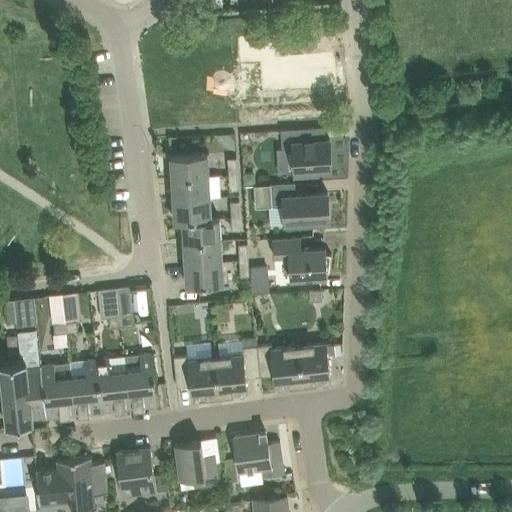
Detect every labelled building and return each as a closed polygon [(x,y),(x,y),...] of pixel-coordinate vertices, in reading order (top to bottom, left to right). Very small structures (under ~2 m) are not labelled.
[(274,59),(273,39),(241,41),(242,61),(274,59)] [(299,88),(329,86),(327,53),(279,57),(281,84),(298,83),(299,88)] [(283,146),(277,146),(279,173),(295,172),(295,174),(319,172),(318,169),(332,168),(330,138),(320,138),(319,125),(282,128),(283,146)] [(210,174),(209,152),(171,154),(172,170),(175,170),(175,177),(210,174)] [(229,173),(238,173),(237,156),(228,157),(229,173)] [(255,170),(244,171),(245,183),(256,182),(255,170)] [(239,188),(238,173),(229,173),(230,188),(239,188)] [(210,174),(175,177),(175,182),(173,183),(174,199),(212,196),(212,195),(219,195),(218,187),(211,187),(210,174)] [(271,223),(286,222),(287,228),(315,225),(315,221),(330,220),(328,191),(309,193),(296,194),(295,180),(271,182),(271,183),(272,205),(270,205),(271,223)] [(256,206),(270,205),(272,205),(271,183),(255,184),(256,206)] [(213,217),(213,216),(212,196),(174,199),(175,213),(177,213),(178,220),(183,220),(213,217)] [(232,216),(241,216),(240,199),(231,200),(232,216)] [(221,216),(213,216),(213,217),(183,220),(184,235),(187,234),(187,241),(222,238),(221,216)] [(242,228),(241,216),(232,216),(233,228),(242,228)] [(286,279),(296,278),(296,280),(316,279),(316,276),(328,276),(328,269),(330,270),(332,252),(327,252),(327,245),(302,247),(301,235),(264,236),(264,243),(274,243),(275,255),(285,255),(286,279)] [(224,260),(222,238),(187,241),(187,247),(185,247),(186,263),(224,260)] [(240,259),(249,258),(248,242),(239,242),(240,259)] [(250,274),(249,258),(240,259),(241,275),(250,274)] [(190,284),(210,283),(225,282),(224,260),(186,263),(187,278),(189,277),(190,284)] [(255,288),(269,288),(268,263),(253,263),(255,288)] [(132,313),(129,284),(119,286),(122,314),(121,314),(122,325),(134,324),(132,313)] [(99,288),(101,308),(102,317),(109,316),(110,326),(122,325),(121,314),(122,314),(119,286),(99,288)] [(322,288),(310,289),(311,300),(323,299),(322,288)] [(62,293),(67,331),(79,329),(77,319),(80,318),(76,291),(62,293)] [(56,332),(67,331),(62,293),(51,294),(56,332)] [(37,315),(35,295),(15,297),(17,321),(18,324),(37,322),(37,315)] [(308,343),(300,344),(304,382),(332,379),(328,341),(308,343)] [(300,344),(273,348),(272,342),(258,344),(261,374),(274,373),(276,385),(304,382),(300,344)] [(341,343),(328,345),(329,354),(342,353),(341,343)] [(217,355),(221,393),(249,390),(247,376),(261,374),(258,344),(243,346),(244,352),(217,355)] [(142,367),(127,369),(131,406),(134,406),(135,407),(146,406),(146,405),(159,403),(153,351),(140,352),(142,367)] [(193,396),(221,393),(217,355),(189,358),(188,353),(174,355),(178,386),(191,384),(193,396)] [(125,354),(110,356),(97,357),(103,409),(116,408),(116,409),(127,408),(127,407),(131,406),(127,369),(125,354)] [(97,357),(70,360),(76,412),(80,412),(80,413),(91,412),(91,411),(103,409),(97,357)] [(29,365),(29,363),(28,360),(1,363),(5,394),(45,389),(42,364),(29,365)] [(70,360),(55,362),(42,364),(45,389),(49,426),(48,416),(61,414),(61,415),(73,414),(72,413),(76,412),(70,360)] [(45,389),(5,394),(8,426),(34,423),(33,417),(47,416),(48,426),(49,426),(45,389)] [(238,454),(241,470),(261,467),(262,475),(285,472),(280,439),(268,441),(267,429),(235,434),(238,454)] [(176,442),(178,462),(181,478),(194,476),(195,485),(220,482),(217,452),(204,454),(202,439),(176,442)] [(117,450),(120,470),(123,495),(158,490),(158,488),(169,487),(167,471),(155,472),(151,446),(117,450)] [(37,467),(40,502),(42,502),(42,501),(73,498),(74,507),(73,507),(73,509),(97,507),(97,505),(96,505),(95,493),(109,492),(106,460),(92,461),(91,455),(92,455),(92,454),(57,457),(57,458),(58,458),(59,466),(38,468),(38,467),(37,467)] [(3,494),(4,503),(28,501),(27,492),(3,494)] [(253,498),(254,511),(289,511),(288,495),(253,498)] [(28,511),(28,501),(4,503),(0,503),(0,511),(28,511)]
